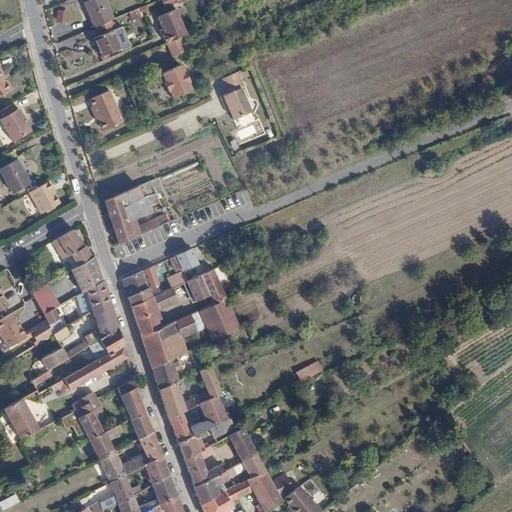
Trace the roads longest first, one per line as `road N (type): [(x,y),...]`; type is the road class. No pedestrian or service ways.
road 1 (residential): [(108,271),(511,104)]
road 2 (residential): [(194,511),(108,271)]
road 3 (residential): [(90,208),(36,23)]
